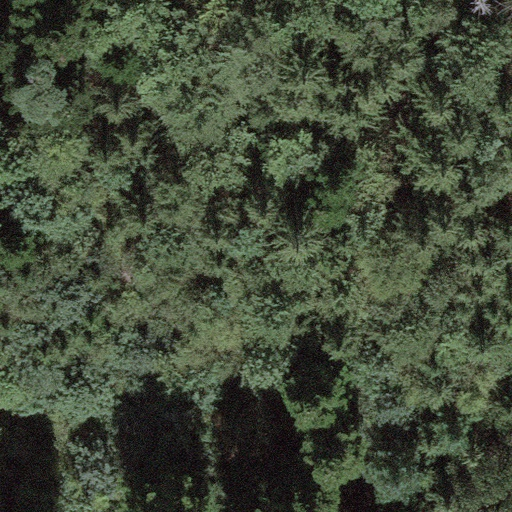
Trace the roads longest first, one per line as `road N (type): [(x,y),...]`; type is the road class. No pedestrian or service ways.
road 1 (track): [(285,511),(337,426),(415,0)]
road 2 (track): [(337,426),(511,313)]
